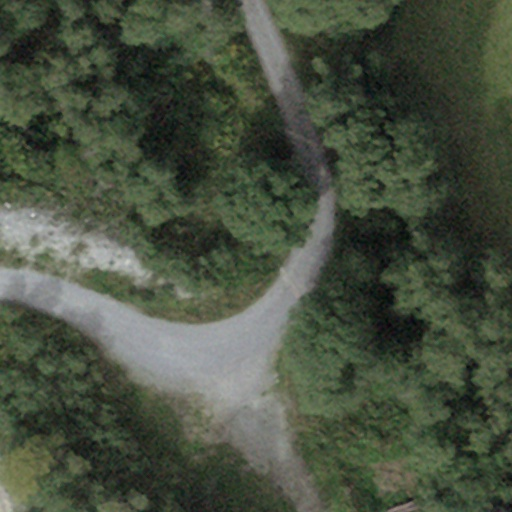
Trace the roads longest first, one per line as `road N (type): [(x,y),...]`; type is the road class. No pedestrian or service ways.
road 1 (track): [(251,0),(332,176),(317,271),(238,340)]
road 2 (track): [(238,340),(0,296)]
road 3 (track): [(238,340),(340,511)]
